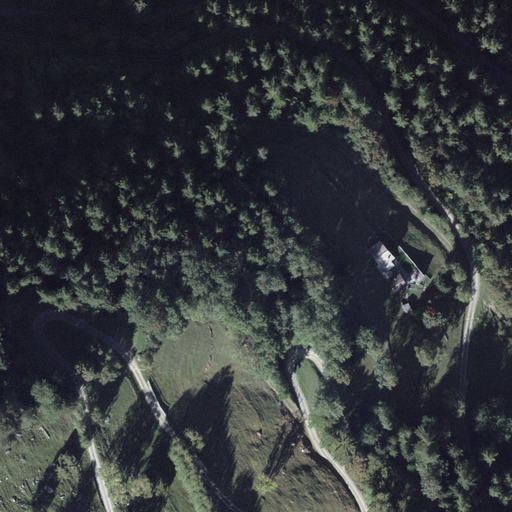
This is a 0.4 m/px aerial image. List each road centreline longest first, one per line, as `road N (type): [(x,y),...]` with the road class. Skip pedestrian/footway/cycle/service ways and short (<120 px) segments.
road 1 (track): [(0,34),(143,57),(177,57),(216,38),(262,32),(339,51),(473,264)]
road 2 (track): [(238,511),(158,418),(129,360),(53,315),(44,319),(42,337),(82,393),(110,511)]
road 3 (track): [(434,511),(400,472),(347,432),(321,360),(305,353),(290,367),(312,432),(366,511)]
road 4 (track): [(235,133),(251,120),(325,133),(473,264)]
road 5 (track): [(473,264),(461,417),(490,511)]
road 6 (track): [(235,133),(281,141),(316,159),(409,264)]
road 7 (unclassified): [(193,0),(134,20),(0,14)]
road 8 (unclassified): [(511,81),(409,0)]
